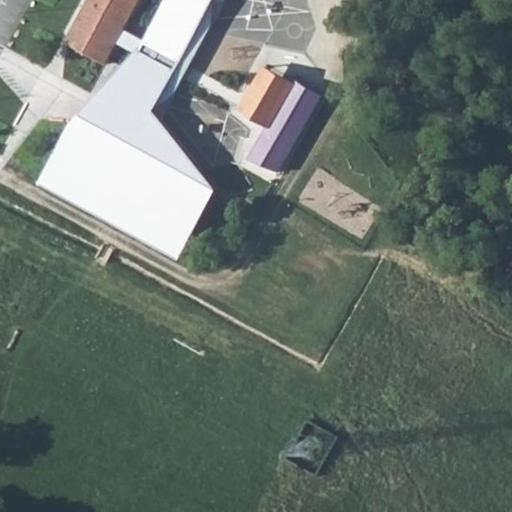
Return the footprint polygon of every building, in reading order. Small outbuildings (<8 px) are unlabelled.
[(167,0),(143,44),(77,117),(41,183),(183,259),(221,189),(163,117),(227,0),(167,0)] [(91,0),(68,43),(108,66),(142,0),(91,0)] [(268,66),(242,113),(270,128),(296,81),(268,66)] [(270,128),(252,161),(280,174),(287,161),(297,143),(323,96),(296,81),(270,128)] [(211,376),(221,349),(195,340),(185,366),(211,376)] [(327,375),(354,387),(366,357),(340,346),(327,375)] [(136,511),(137,510),(112,497),(104,511),(136,511)]
